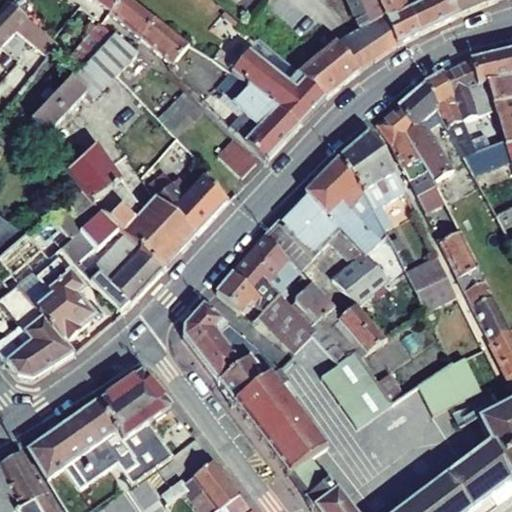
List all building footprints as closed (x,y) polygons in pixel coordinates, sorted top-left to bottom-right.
[(0,0),(0,15),(9,6),(2,0),(0,0)] [(95,5),(109,16),(121,0),(86,0),(94,6),(95,5)] [(140,42),(156,21),(129,0),(121,0),(109,16),(108,17),(140,42)] [(377,0),(346,0),(361,31),(354,36),(375,61),(396,47),(377,0)] [(404,0),(377,0),(396,47),(398,46),(421,35),(410,12),(404,0)] [(421,0),(424,5),(410,12),(421,35),(458,17),(449,0),(421,0)] [(449,0),(458,17),(503,0),(449,0)] [(56,47),(9,6),(0,15),(0,49),(1,50),(16,34),(46,59),(56,47)] [(175,65),(189,47),(156,21),(140,42),(173,68),(175,65)] [(76,62),(105,32),(98,26),(69,56),(76,62)] [(135,57),(136,56),(113,36),(83,69),(75,78),(71,82),(85,96),(98,82),(105,88),(116,77),(125,67),(135,57)] [(345,41),(367,67),(375,61),(354,36),(345,41)] [(359,72),(367,67),(345,41),(336,46),(359,72)] [(298,128),(326,101),(299,77),(298,76),(299,76),(259,42),(231,75),(298,128)] [(326,101),(359,72),(336,46),(331,51),(327,47),(317,55),(321,59),(299,77),(326,101)] [(511,53),(468,64),(476,89),(485,87),(503,146),(507,155),(511,169),(511,168),(511,53)] [(140,83),(147,76),(144,73),(148,69),(135,57),(125,67),(140,83)] [(63,67),(75,78),(83,69),(70,58),(63,67)] [(441,78),(475,155),(503,146),(485,87),(476,89),(468,64),(441,78)] [(175,65),(173,68),(169,72),(179,82),(186,75),(175,65)] [(131,93),(140,83),(125,67),(116,77),(131,93)] [(228,130),(264,165),(298,128),(231,75),(230,75),(216,91),(242,115),(228,130)] [(441,78),(424,88),(437,112),(435,113),(442,125),(466,168),(471,166),(471,167),(481,163),(481,165),(507,155),(503,146),(475,155),(441,78)] [(85,96),(71,82),(43,111),(57,125),(85,96)] [(92,102),(105,88),(98,82),(85,96),(92,102)] [(396,111),(411,131),(404,137),(434,186),(453,176),(427,134),(442,125),(435,113),(437,112),(424,88),(396,111)] [(182,95),(173,104),(179,109),(187,100),(182,95)] [(203,114),(182,95),(187,100),(202,115),(203,114)] [(179,109),(193,123),(202,115),(187,100),(179,109)] [(39,145),(57,125),(43,111),(25,130),(39,145)] [(389,150),(415,198),(435,188),(434,186),(404,137),(411,131),(396,111),(375,130),(389,150)] [(382,155),(367,137),(336,163),(362,197),(383,233),(391,229),(380,209),(404,196),(382,155)] [(176,140),(140,180),(144,189),(151,199),(170,215),(196,238),(227,205),(203,180),(187,197),(183,201),(172,189),(166,183),(192,156),(176,140)] [(217,159),(240,181),(255,166),(232,143),(217,159)] [(191,243),(196,238),(170,215),(165,220),(146,204),(142,210),(135,204),(96,148),(67,177),(80,194),(84,199),(100,217),(117,233),(128,242),(141,253),(140,255),(162,275),(187,248),(191,243)] [(365,260),(387,240),(383,233),(362,197),(336,163),(303,197),(365,260)] [(187,197),(176,185),(172,189),(183,201),(187,197)] [(511,185),(484,200),(496,221),(511,212),(511,185)] [(415,198),(425,217),(445,207),(442,202),(435,188),(415,198)] [(84,199),(80,194),(58,213),(63,218),(84,199)] [(330,282),(357,311),(358,310),(389,285),(365,260),(303,197),(264,239),(283,259),(287,264),(298,275),(328,245),(335,238),(340,243),(333,250),(350,267),(330,282)] [(58,213),(29,239),(28,238),(25,241),(7,256),(0,261),(0,303),(15,291),(32,277),(62,252),(100,217),(84,199),(63,218),(58,213)] [(170,215),(151,199),(146,204),(165,220),(170,215)] [(447,200),(442,202),(445,207),(445,209),(450,207),(447,200)] [(511,230),(511,212),(496,221),(503,235),(511,230)] [(96,253),(117,233),(100,217),(62,252),(75,267),(93,250),(96,253)] [(0,251),(7,256),(25,241),(0,219),(0,251)] [(439,246),(465,295),(484,285),(460,236),(439,246)] [(328,245),(333,250),(340,243),(335,238),(328,245)] [(283,259),(264,239),(231,276),(251,294),(262,282),(269,286),(274,280),(268,275),(283,259)] [(89,282),(122,315),(130,308),(162,275),(140,255),(141,253),(128,242),(121,249),(118,246),(96,269),(99,272),(97,274),(89,282)] [(268,275),(274,280),(287,264),(283,259),(268,275)] [(457,299),(437,260),(406,276),(425,315),(457,299)] [(74,357),(65,345),(81,331),(76,324),(89,313),(76,297),(82,292),(58,263),(36,281),(32,277),(15,291),(72,357),(74,357)] [(248,304),(261,315),(278,297),(269,286),(262,282),(251,294),(231,276),(215,296),(239,316),(248,304)] [(490,346),(510,334),(484,285),(465,295),(490,346)] [(341,322),(310,288),(293,302),(314,326),(321,333),(324,333),(330,329),(332,331),(341,322)] [(0,303),(0,331),(6,327),(11,323),(16,330),(11,334),(0,343),(7,351),(0,356),(0,360),(16,380),(31,382),(72,357),(15,291),(0,303)] [(261,315),(256,320),(270,333),(292,311),(288,307),(278,297),(261,315)] [(314,326),(293,302),(288,307),(292,311),(304,323),(310,329),(314,326)] [(217,387),(217,386),(258,355),(203,309),(183,330),(182,341),(217,387)] [(359,362),(386,344),(358,310),(357,311),(341,322),(332,331),(330,329),(324,333),(321,333),(314,326),(310,329),(317,336),(314,339),(328,355),(341,343),(355,356),(359,362)] [(270,333),(281,345),(304,323),(292,311),(270,333)] [(81,331),(93,321),(89,313),(76,324),(81,331)] [(6,327),(11,334),(16,330),(11,323),(6,327)] [(281,345),(293,357),(313,338),(314,339),(317,336),(310,329),(304,323),(281,345)] [(511,390),(511,338),(510,334),(490,346),(511,390)] [(338,368),(355,356),(341,343),(328,355),(338,368)] [(258,355),(217,386),(233,406),(278,372),(258,355)] [(320,381),(356,433),(392,408),(376,385),(359,362),(355,356),(338,368),(320,381)] [(451,368),(468,401),(480,395),(463,362),(451,368)] [(417,390),(432,419),(468,401),(451,368),(451,367),(417,390)] [(286,477),(309,462),(325,451),(310,431),(308,432),(297,417),(298,415),(279,390),(287,384),(278,372),(233,406),(286,477)] [(96,406),(146,478),(172,459),(149,425),(171,410),(141,376),(96,406)] [(392,408),(404,399),(388,377),(376,385),(392,408)] [(511,490),(511,404),(478,421),(489,445),(509,484),(511,490)] [(96,406),(27,455),(62,511),(98,511),(96,508),(84,506),(79,508),(58,474),(63,471),(79,494),(87,488),(116,468),(131,488),(146,478),(96,406)] [(509,484),(489,445),(401,511),(350,511),(328,482),(325,484),(305,500),(313,511),(472,511),(490,499),(509,484)] [(0,511),(55,511),(21,456),(0,467),(0,511)] [(325,484),(309,462),(286,477),(305,500),(325,484)] [(251,511),(214,465),(184,487),(188,493),(186,495),(198,511),(251,511)] [(96,508),(98,511),(148,511),(142,501),(125,511),(101,511),(87,488),(79,494),(63,471),(58,474),(79,508),(84,506),(96,508)] [(181,483),(159,498),(166,508),(186,495),(188,493),(184,487),(181,483)] [(490,499),(496,509),(511,497),(511,490),(509,484),(490,499)] [(148,511),(168,511),(166,508),(159,498),(148,511)]
